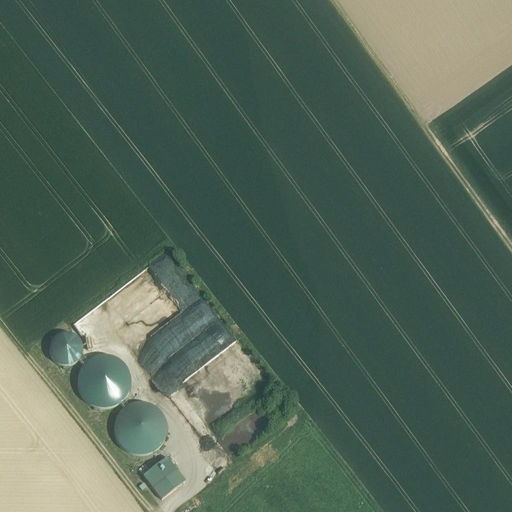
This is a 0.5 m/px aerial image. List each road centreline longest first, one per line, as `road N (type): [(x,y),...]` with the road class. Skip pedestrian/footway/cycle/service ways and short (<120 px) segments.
road 1 (track): [(332,0),(511,247)]
road 2 (track): [(149,511),(0,320)]
